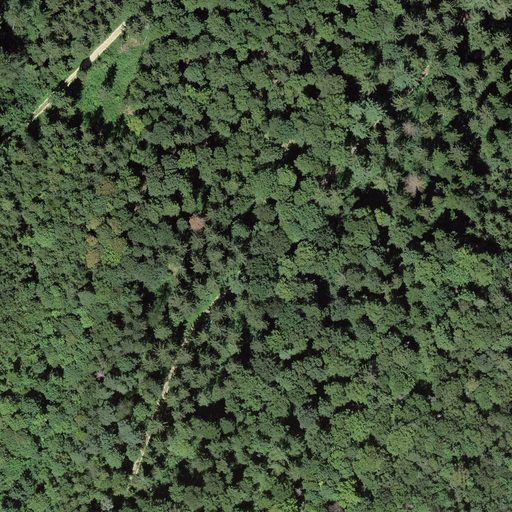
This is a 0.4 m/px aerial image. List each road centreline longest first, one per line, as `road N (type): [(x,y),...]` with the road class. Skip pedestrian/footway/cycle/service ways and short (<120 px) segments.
road 1 (track): [(473,0),(430,72),(374,140),(204,313),(145,439),(124,511)]
road 2 (track): [(315,511),(379,336),(511,147)]
road 3 (track): [(255,258),(205,201),(178,90),(140,8)]
road 4 (track): [(149,0),(0,143)]
